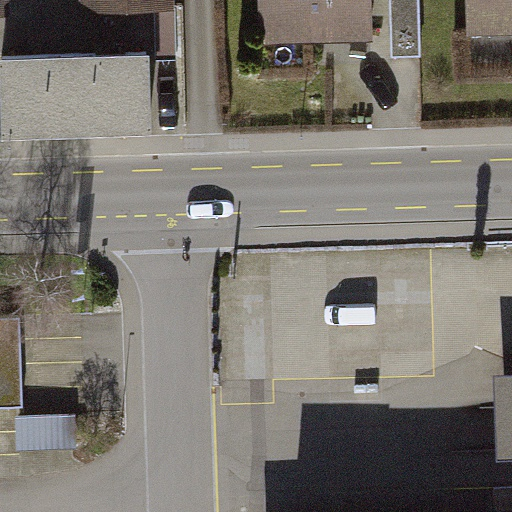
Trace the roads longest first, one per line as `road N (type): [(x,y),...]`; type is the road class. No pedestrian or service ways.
road 1 (tertiary): [(511,181),(184,191)]
road 2 (residential): [(184,191),(182,511)]
road 3 (residential): [(184,191),(202,117),(198,0)]
road 4 (tertiary): [(184,191),(0,198)]
road 5 (unknown): [(182,488),(0,511)]
